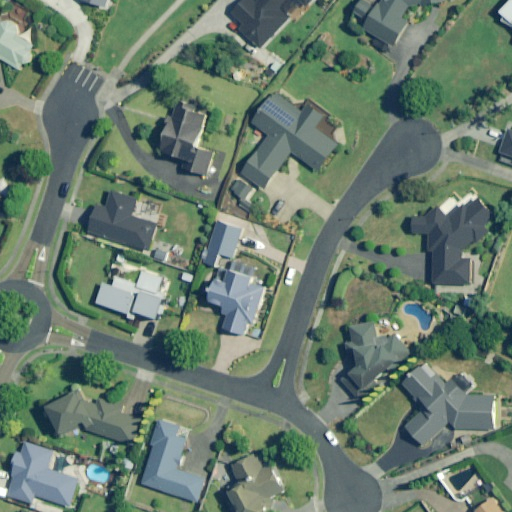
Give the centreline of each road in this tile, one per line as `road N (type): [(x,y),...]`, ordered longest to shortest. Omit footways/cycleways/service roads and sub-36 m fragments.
road 1 (residential): [(271,392),(328,239),(390,162),(416,143)]
road 2 (residential): [(44,324),(221,390),(271,392)]
road 3 (residential): [(23,291),(63,175),(71,116)]
road 4 (residential): [(271,392),(321,443),(352,498)]
